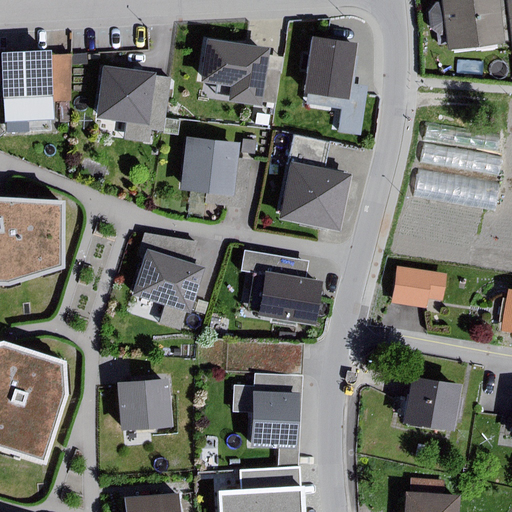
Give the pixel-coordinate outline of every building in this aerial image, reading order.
[(434,0),(435,1),(430,1),(424,9),(425,25),(433,31),(438,31),(440,46),(497,40),(491,0),(434,0)] [(511,37),(507,0),(491,0),(497,40),(511,37)] [(271,46),(210,38),(204,81),(233,85),(231,102),(263,106),(263,103),(270,56),(271,46)] [(357,45),(313,39),(306,95),(350,101),(352,84),(357,45)] [(53,52),(4,54),(7,122),(55,120),(55,102),(53,57),(53,52)] [(73,55),(53,57),(55,102),(72,102),(73,55)] [(285,58),(270,56),(263,103),(278,105),(285,58)] [(158,74),(107,67),(100,120),(127,123),(151,126),(158,76),(158,74)] [(172,78),(158,76),(151,126),(151,129),(165,131),(172,78)] [(370,87),(352,84),(350,101),(345,134),(363,136),(370,87)] [(151,126),(127,123),(125,140),(149,143),(151,129),(151,126)] [(294,165),(327,171),(333,143),(294,136),(289,164),(294,165)] [(242,145),(188,139),(182,191),(236,197),(242,145)] [(244,139),(242,153),(257,154),(258,141),(244,139)] [(327,171),(294,165),(283,221),(342,232),(353,176),(327,171)] [(0,285),(3,285),(61,268),(60,200),(0,197),(0,285)] [(511,215),(488,211),(484,231),(511,236),(511,215)] [(149,253),(194,266),(199,243),(148,236),(143,252),(149,253)] [(269,274),(307,280),(310,261),(247,251),(244,270),(269,274)] [(194,266),(149,253),(135,297),(192,314),(206,270),(194,266)] [(441,272),(390,266),(386,301),(422,305),(423,297),(438,299),(441,272)] [(307,280),(269,274),(262,316),(319,325),(326,283),(307,280)] [(511,288),(502,287),(496,327),(511,329),(511,288)] [(306,344),(200,337),(198,368),(258,374),(304,375),(306,344)] [(0,453),(35,465),(58,394),(55,360),(0,343),(0,453)] [(451,380),(400,372),(394,418),(442,425),(444,412),(453,413),(456,394),(449,393),(451,380)] [(257,393),(303,394),(304,375),(258,374),(258,387),(257,393)] [(170,380),(120,385),(125,433),(175,428),(170,380)] [(257,393),(258,387),(235,386),(234,412),(256,414),(257,393)] [(303,394),(257,393),(256,414),(255,449),(280,450),(301,450),(303,394)] [(301,450),(280,450),(279,469),(301,468),(301,450)] [(241,471),(242,490),(302,487),(301,468),(279,469),(241,471)] [(242,490),(221,492),(221,511),(307,511),(306,486),(302,487),(242,490)] [(450,511),(452,492),(397,490),(396,511),(450,511)] [(180,511),(180,495),(128,498),(128,511),(180,511)]
